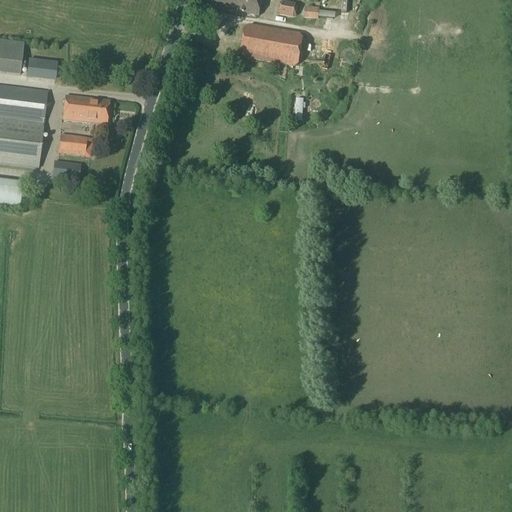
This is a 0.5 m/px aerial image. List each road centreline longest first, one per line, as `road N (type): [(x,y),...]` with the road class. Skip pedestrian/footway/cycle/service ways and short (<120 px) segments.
road 1 (tertiary): [(136,511),(124,210),(131,162),(185,0)]
road 2 (track): [(0,82),(152,100)]
